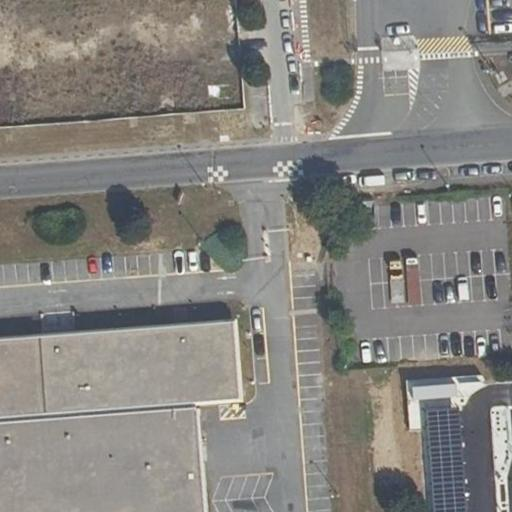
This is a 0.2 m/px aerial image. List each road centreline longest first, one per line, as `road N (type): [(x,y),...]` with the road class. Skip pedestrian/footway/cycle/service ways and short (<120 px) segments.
road 1 (residential): [(511,144),(0,185)]
road 2 (unknown): [(278,42),(0,62)]
